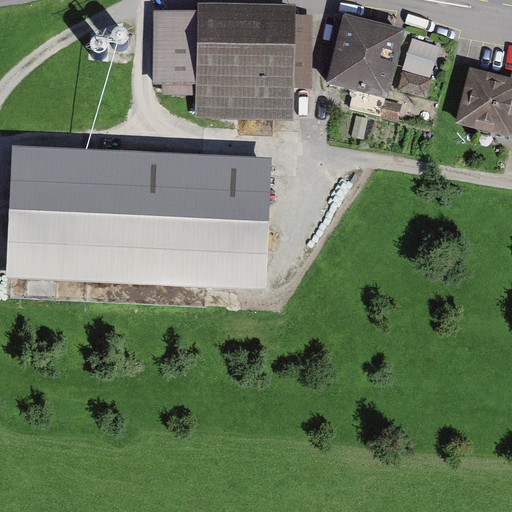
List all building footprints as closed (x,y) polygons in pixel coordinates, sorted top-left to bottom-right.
[(197,3),(196,12),(196,95),(196,118),(295,120),(296,88),(313,88),(315,15),(297,15),(297,5),(197,3)] [(196,95),(196,12),(155,12),(155,84),(163,84),(163,95),(196,95)] [(388,98),(406,28),(345,13),(327,82),(388,98)] [(511,78),(470,68),(456,123),(511,137),(511,78)] [(433,80),(403,72),(398,91),(428,99),(433,80)] [(403,105),(386,101),(383,116),(399,120),(403,105)] [(273,156),(12,145),(6,277),(267,289),(273,156)]
